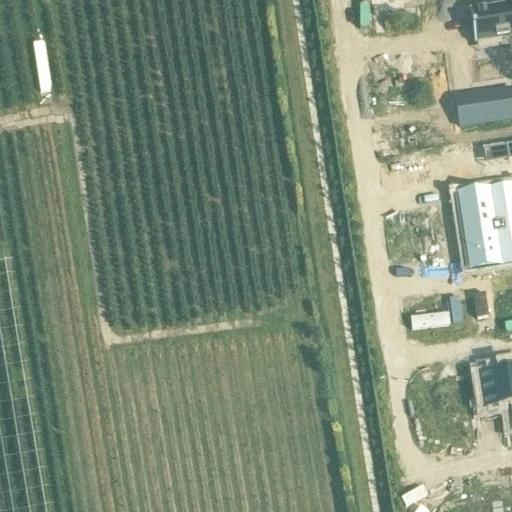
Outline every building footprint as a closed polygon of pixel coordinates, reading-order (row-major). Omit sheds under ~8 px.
[(511,5),(469,12),(474,46),(502,41),(511,39),(511,5)] [(466,44),(449,45),(450,78),(468,77),(466,44)] [(419,86),(435,84),(432,64),(416,66),(419,86)] [(434,92),(435,111),(469,109),(468,90),(434,92)] [(500,200),(467,205),(470,230),(479,228),(480,236),(476,237),(479,254),(507,249),(510,266),(511,265),(511,190),(498,192),(500,200)] [(511,379),(486,384),(489,405),(485,406),(487,420),(491,419),(511,415),(511,379)]
